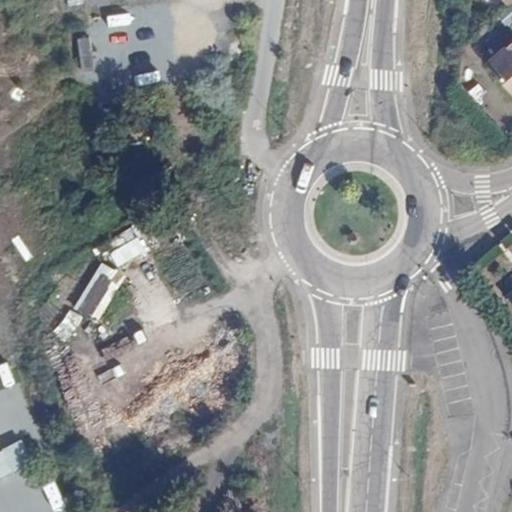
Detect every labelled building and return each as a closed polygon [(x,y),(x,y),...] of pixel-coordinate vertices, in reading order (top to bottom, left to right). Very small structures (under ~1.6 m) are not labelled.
[(511,52),(492,70),(511,93),(511,52)] [(479,102),(490,95),(478,78),(468,85),(479,102)] [(127,272),(143,243),(123,232),(108,260),(104,257),(75,308),(99,321),(127,271),(127,272)] [(23,440),(0,450),(0,475),(33,462),(23,440)] [(29,493),(36,511),(59,511),(67,509),(56,482),(29,493)]
